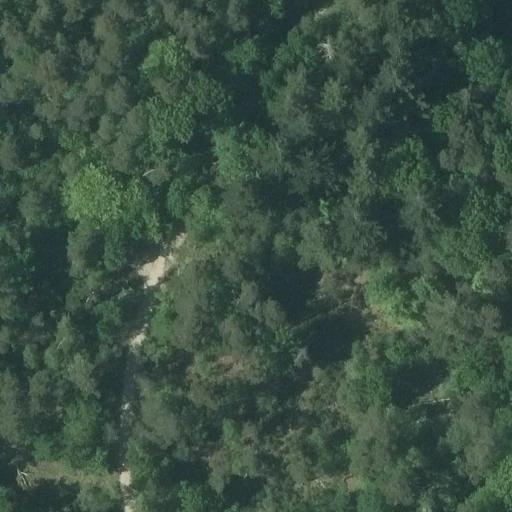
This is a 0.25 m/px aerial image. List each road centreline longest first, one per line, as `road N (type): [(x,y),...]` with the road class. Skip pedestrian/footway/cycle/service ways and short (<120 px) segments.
road 1 (track): [(345,0),(294,51),(208,166),(165,258)]
road 2 (track): [(165,258),(123,416),(129,511)]
road 3 (track): [(165,258),(0,235)]
